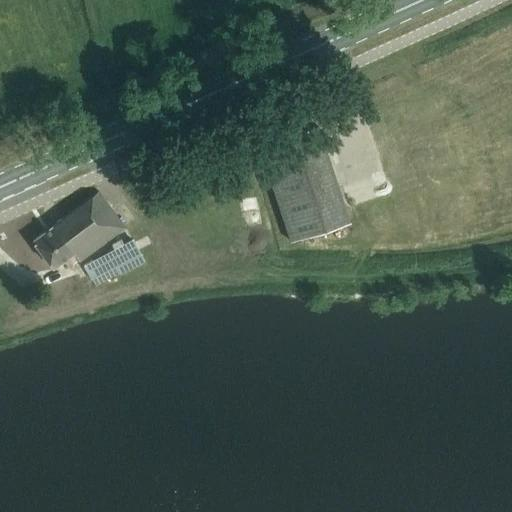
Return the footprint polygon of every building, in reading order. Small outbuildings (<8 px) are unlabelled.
[(259,145),(290,240),(348,221),(317,126),(259,145)] [(395,219),(419,217),(417,174),(393,175),(395,219)] [(33,239),(53,267),(67,257),(73,265),(125,227),(98,191),(52,225),(33,239)] [(252,205),(235,208),(239,231),(256,228),(252,205)] [(132,240),(83,265),(91,279),(139,254),(132,240)]
